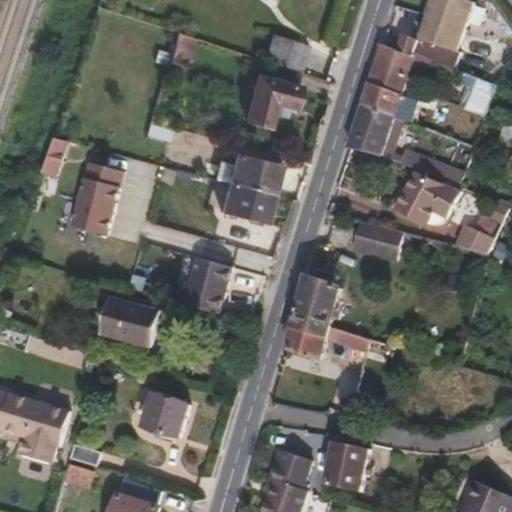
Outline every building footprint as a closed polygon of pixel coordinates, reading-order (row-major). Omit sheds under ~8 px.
[(456,50),(472,1),(468,0),(430,0),(418,36),(418,38),(459,52),(459,51),(456,50)] [(182,61),(190,36),(172,31),(160,72),(172,75),(177,59),(182,61)] [(408,93),(401,90),(409,66),(454,80),(458,68),(454,67),(413,53),(418,38),(418,36),(403,31),(398,48),(381,43),(362,101),(394,112),(401,114),(408,93)] [(298,71),(306,46),(270,35),(262,59),(271,62),(298,71)] [(459,52),(418,38),(413,53),(454,67),(459,52)] [(289,107),(296,84),(294,84),(298,71),(271,62),(267,77),(256,73),(242,117),(263,124),(267,113),(273,114),(277,103),(289,107)] [(511,118),(511,86),(500,114),(511,118)] [(493,114),(500,98),(492,94),(485,111),(493,114)] [(380,157),(394,112),(362,101),(348,147),(380,157)] [(166,134),(170,122),(147,115),(144,128),(166,134)] [(65,137),(68,126),(57,123),(54,134),(65,137)] [(56,177),(68,138),(65,137),(54,134),(40,174),(56,177)] [(269,193),(277,164),(233,152),(231,161),(225,181),(269,193)] [(418,162),(403,155),(398,164),(413,170),(418,162)] [(225,181),(231,161),(217,157),(211,177),(225,181)] [(456,180),(430,169),(431,167),(418,162),(413,170),(452,187),(456,180)] [(129,178),(90,168),(74,230),(112,240),(129,178)] [(441,217),(455,192),(411,174),(391,209),(420,222),(421,221),(427,211),(441,217)] [(260,223),(269,193),(225,181),(217,211),(260,223)] [(438,223),(441,217),(427,211),(421,221),(429,225),(438,223)] [(385,257),(392,230),(348,218),(341,245),(385,257)] [(492,235),(463,221),(452,243),(486,251),(492,235)] [(198,255),(203,240),(175,231),(170,246),(198,255)] [(233,267),(195,260),(186,314),(224,321),(233,267)] [(307,275),(292,323),(324,334),(327,327),(340,286),(334,284),(337,274),(321,269),(318,278),(307,275)] [(152,345),(162,309),(112,296),(103,331),(152,345)] [(317,357),(324,334),(292,323),(284,346),(317,357)] [(368,339),(327,327),(324,334),(365,346),(368,339)] [(95,402),(105,370),(96,367),(86,400),(95,402)] [(177,435),(187,399),(152,389),(141,424),(177,435)] [(59,448),(69,412),(0,391),(0,430),(25,438),(20,455),(51,464),(56,447),(59,448)] [(95,463),(100,448),(74,440),(70,455),(95,463)] [(355,481),(361,465),(349,461),(354,447),(336,441),(322,483),(339,489),(344,476),(355,481)] [(263,493),(278,447),(274,446),(258,491),(263,493)] [(294,511),(303,487),(297,486),(307,457),(278,447),(263,493),(256,511),(294,511)] [(356,494),(369,451),(354,447),(349,461),(361,465),(355,481),(344,476),(339,489),(356,494)] [(89,486),(94,468),(71,462),(66,479),(89,486)] [(506,511),(511,501),(511,495),(472,478),(456,511),(506,511)] [(159,511),(161,507),(159,506),(164,491),(126,479),(115,511),(159,511)]
